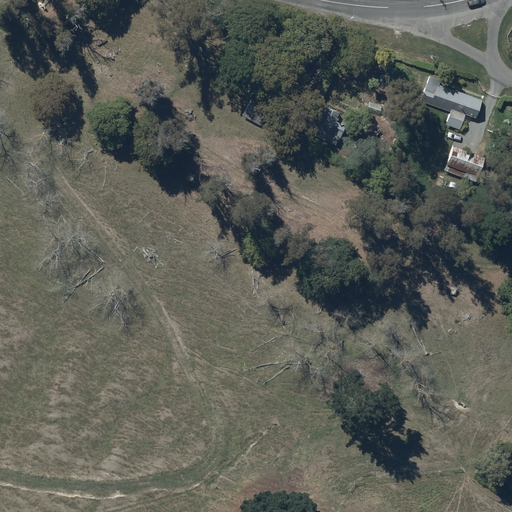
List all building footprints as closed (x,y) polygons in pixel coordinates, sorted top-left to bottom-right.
[(461,54),(458,62),(477,69),(480,61),(461,54)] [(419,100),(449,109),(445,122),(459,126),(464,111),(474,114),(481,94),(443,82),(444,76),(428,71),(419,100)] [(273,105),(251,94),(242,113),(265,124),(273,105)] [(318,109),(308,131),(336,144),(350,113),(326,102),(322,111),(318,109)] [(484,152),(452,141),(445,160),(446,160),(443,168),(475,179),(484,152)]
